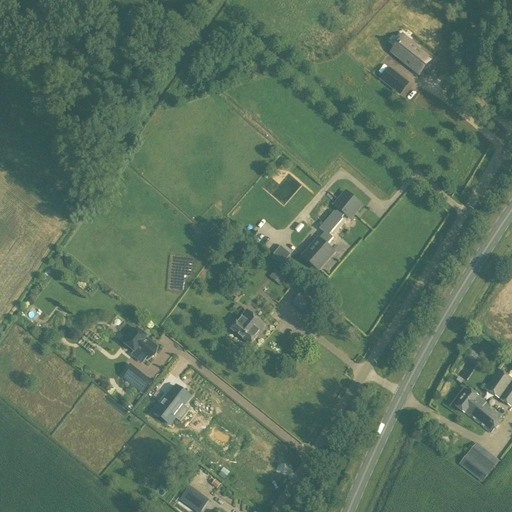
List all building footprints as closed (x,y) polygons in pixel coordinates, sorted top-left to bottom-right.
[(405,49),(399,44),(392,53),(419,74),(430,60),(418,51),(419,50),(410,43),(405,49)] [(381,79),(390,87),(398,76),(389,69),(381,79)] [(339,201),(335,205),(350,218),(354,213),(361,205),(346,193),(339,201)] [(332,239),(325,232),(304,257),(318,270),(333,252),(326,246),(332,239)] [(283,264),(290,255),(280,247),(273,255),(274,256),(272,258),(280,266),(282,263),(283,264)] [(335,252),(320,270),(324,273),(340,256),(335,252)] [(280,286),(287,279),(281,274),(275,282),(280,286)] [(306,286),(292,303),(315,322),(329,305),(306,286)] [(260,332),(266,326),(247,311),(242,317),(239,322),(238,321),(231,330),(250,345),(257,336),(256,336),(260,332)] [(157,347),(145,338),(147,336),(137,329),(125,345),(134,352),(138,348),(142,351),(137,358),(142,363),(146,359),(147,360),(157,347)] [(511,378),(498,369),(485,389),(511,407),(511,406),(511,378)] [(135,379),(125,372),(121,377),(131,384),(135,379)] [(183,406),(190,397),(176,387),(165,401),(164,401),(165,402),(162,405),(161,405),(162,406),(156,414),(169,424),(174,418),(180,422),(190,410),(183,406)] [(490,433),(503,417),(476,395),(469,389),(455,406),(464,413),(465,412),(486,429),(490,433)] [(436,439),(436,440),(436,441),(436,442),(437,443),(437,444),(438,445),(439,445),(439,446),(441,446),(442,447),(444,446),(445,446),(446,446),(446,445),(447,445),(448,444),(448,443),(448,442),(449,441),(449,440),(449,439),(448,439),(448,438),(448,437),(447,436),(446,435),(445,434),(444,434),(442,434),(441,434),(440,434),(439,435),(438,436),(437,436),(437,437),(436,439)] [(459,463),(481,481),(498,461),(476,444),(464,458),(459,463)] [(208,487),(213,476),(208,474),(204,485),(208,487)] [(180,501),(196,511),(201,511),(209,501),(189,488),(180,501)]
